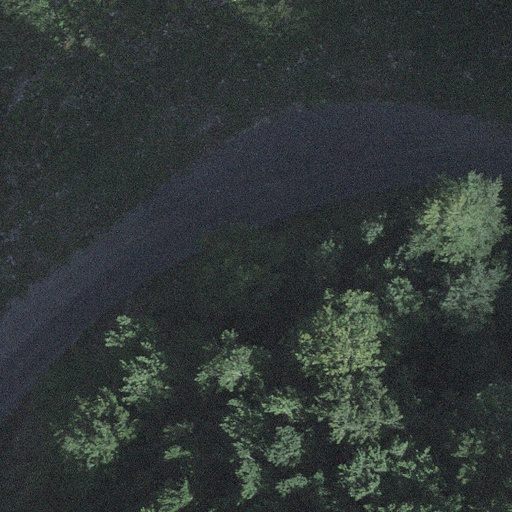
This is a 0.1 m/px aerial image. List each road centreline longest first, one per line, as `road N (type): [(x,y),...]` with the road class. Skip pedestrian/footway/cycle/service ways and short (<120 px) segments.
road 1 (track): [(0,381),(115,277),(179,237),(322,182),(394,164),(511,151)]
road 2 (track): [(394,164),(296,200),(218,245),(132,317),(0,457)]
road 3 (track): [(0,168),(78,0)]
